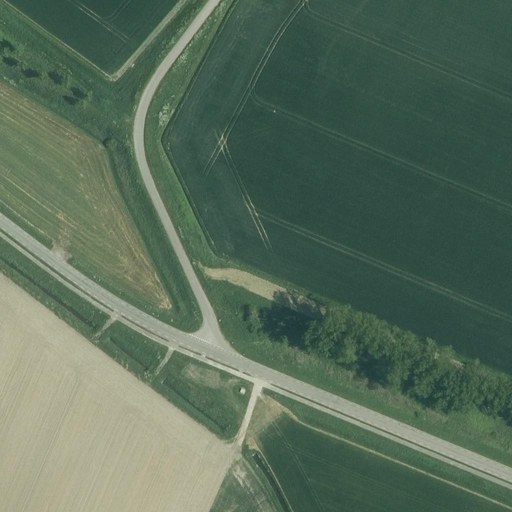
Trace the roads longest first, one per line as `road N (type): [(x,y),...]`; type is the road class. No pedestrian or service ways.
road 1 (unclassified): [(205,349),(210,317),(147,179),(140,138),(155,78),(215,0)]
road 2 (tertiary): [(511,477),(205,349)]
road 3 (tertiary): [(205,349),(131,315),(0,222)]
